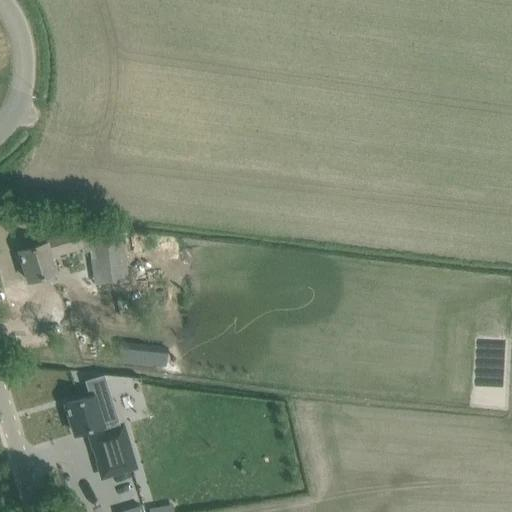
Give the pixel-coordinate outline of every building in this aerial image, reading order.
[(86,230),(80,232),(79,229),(68,232),(43,239),(44,243),(19,251),(28,281),(47,275),(55,273),(51,258),(82,248),(83,251),(83,252),(90,250),(90,258),(93,257),(90,238),(89,238),(86,230)] [(128,281),(121,233),(90,238),(93,257),(97,285),(112,283),(128,281)] [(131,300),(128,281),(112,283),(114,303),(131,300)] [(168,347),(119,341),(117,358),(166,364),(168,347)] [(90,397),(66,404),(75,434),(89,430),(90,435),(102,476),(134,467),(121,425),(119,426),(103,376),(85,381),(90,397)] [(139,430),(167,427),(163,385),(135,389),(139,430)] [(140,501),(117,508),(117,511),(135,511),(143,510),(140,501)] [(173,501),(149,505),(149,511),(172,511),(175,511),(173,501)]
